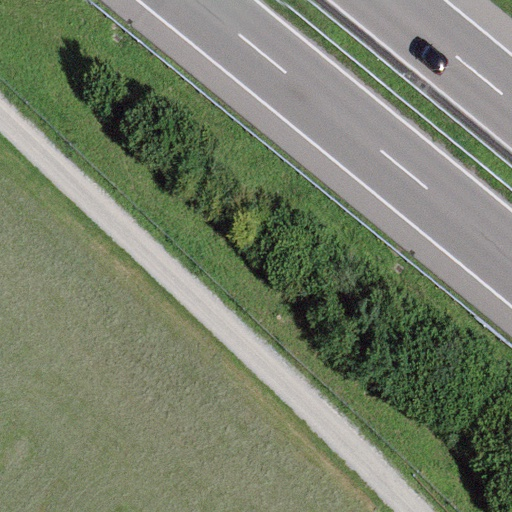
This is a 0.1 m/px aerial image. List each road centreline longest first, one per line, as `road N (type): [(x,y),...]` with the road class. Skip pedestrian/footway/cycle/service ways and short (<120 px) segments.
road 1 (track): [(432,511),(216,239),(0,77)]
road 2 (motorway): [(195,0),(511,260)]
road 3 (motorway): [(511,98),(391,0)]
